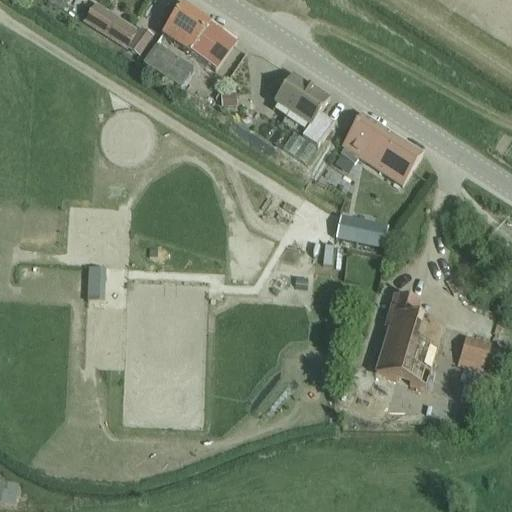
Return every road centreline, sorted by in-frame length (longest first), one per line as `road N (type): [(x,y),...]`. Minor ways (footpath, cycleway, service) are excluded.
road 1 (track): [(0,16),(307,209)]
road 2 (tertiary): [(511,191),(211,0)]
road 3 (track): [(271,37),(282,28),(312,27),(511,124)]
